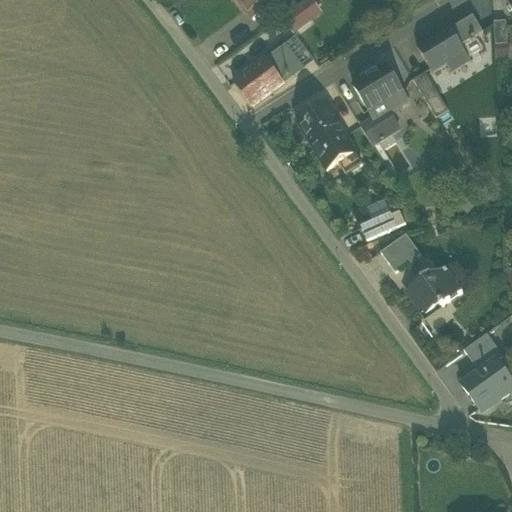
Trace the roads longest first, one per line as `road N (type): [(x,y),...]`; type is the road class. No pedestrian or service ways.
road 1 (unclassified): [(466,431),(0,332)]
road 2 (residential): [(466,431),(242,127)]
road 3 (residential): [(242,127),(441,0)]
road 4 (residential): [(242,127),(146,0)]
